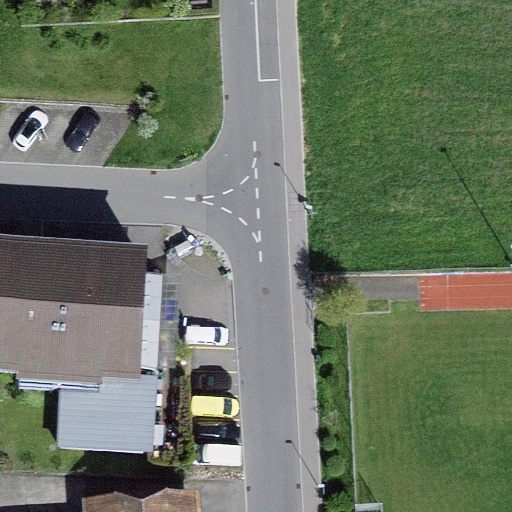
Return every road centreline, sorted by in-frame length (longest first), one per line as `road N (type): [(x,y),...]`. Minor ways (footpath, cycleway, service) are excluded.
road 1 (residential): [(257,194),(276,511)]
road 2 (residential): [(257,194),(0,188)]
road 3 (residential): [(248,0),(257,194)]
